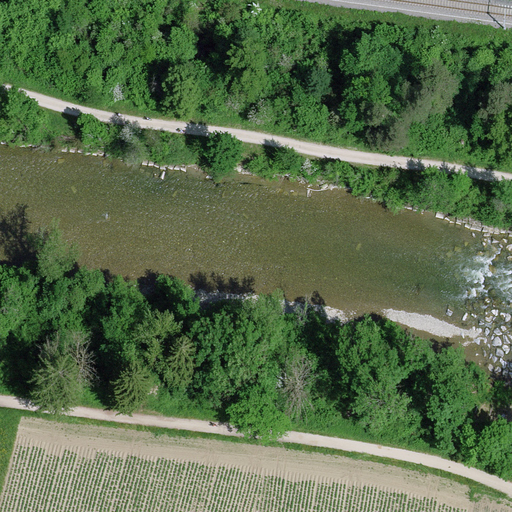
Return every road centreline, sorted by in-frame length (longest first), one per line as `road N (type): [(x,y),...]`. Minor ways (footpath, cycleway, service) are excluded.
road 1 (track): [(511,179),(75,110),(0,87)]
road 2 (track): [(0,398),(347,443),(511,486)]
